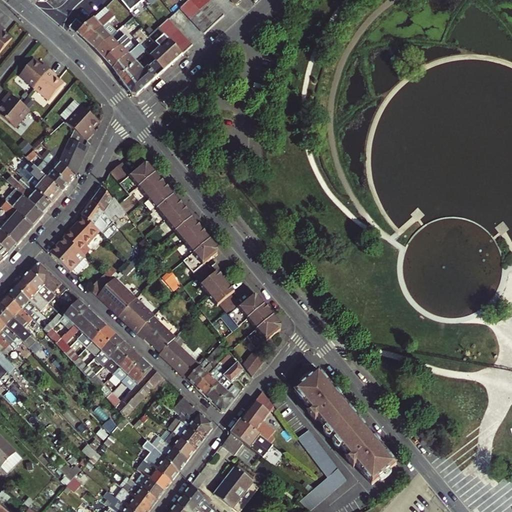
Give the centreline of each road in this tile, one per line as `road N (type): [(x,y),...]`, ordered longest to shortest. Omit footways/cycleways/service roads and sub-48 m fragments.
road 1 (residential): [(134,119),(308,329)]
road 2 (residential): [(225,425),(32,250)]
road 3 (residential): [(308,329),(461,511)]
road 4 (residential): [(270,0),(134,119)]
road 5 (residential): [(134,119),(32,250)]
road 6 (residential): [(46,25),(134,119)]
road 7 (residential): [(225,425),(308,329)]
